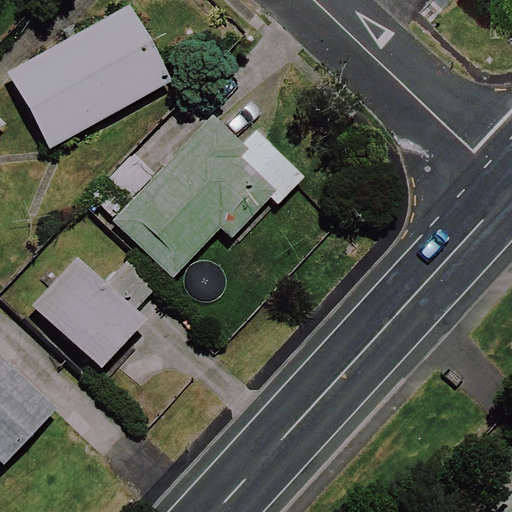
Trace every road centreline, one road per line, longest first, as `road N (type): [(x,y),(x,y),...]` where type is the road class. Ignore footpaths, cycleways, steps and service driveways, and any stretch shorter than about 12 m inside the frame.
road 1 (secondary): [(217,511),(511,187)]
road 2 (residential): [(511,184),(312,0)]
